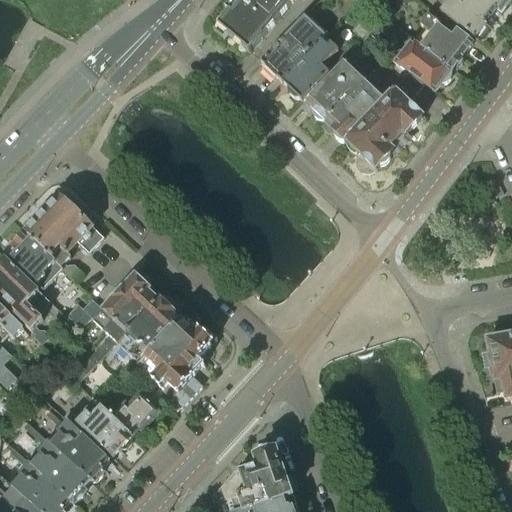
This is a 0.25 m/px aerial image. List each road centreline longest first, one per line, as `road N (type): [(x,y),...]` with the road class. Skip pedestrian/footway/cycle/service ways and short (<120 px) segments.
road 1 (residential): [(58,141),(267,336),(284,361)]
road 2 (residential): [(378,247),(162,29)]
road 3 (residential): [(494,511),(433,327),(454,306),(511,296)]
road 4 (residential): [(148,511),(284,361)]
road 5 (residential): [(378,247),(477,116)]
road 6 (residential): [(284,361),(339,511)]
road 7 (secondary): [(150,15),(37,123)]
road 8 (secondary): [(58,141),(162,29)]
road 9 (residential): [(284,361),(378,247)]
